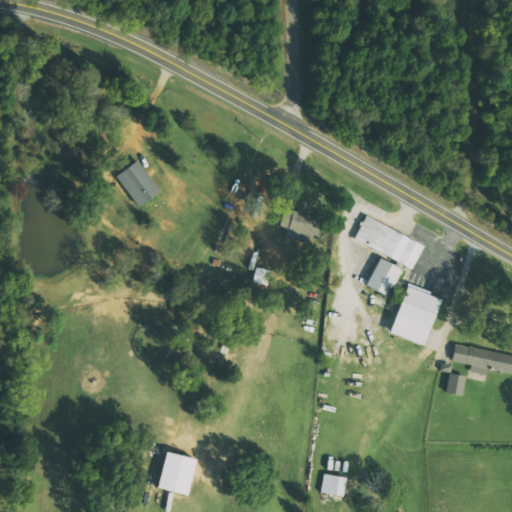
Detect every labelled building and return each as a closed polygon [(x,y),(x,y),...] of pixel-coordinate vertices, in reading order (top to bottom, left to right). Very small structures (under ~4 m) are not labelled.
[(135,206),(158,193),(140,160),(116,173),(135,206)] [(282,240),(309,244),(314,214),(282,209),(279,227),(284,228),(282,240)] [(424,246),(366,215),(353,238),(411,270),(424,246)] [(389,295),(399,267),(377,259),(366,287),(389,295)] [(439,299),(405,287),(388,333),(423,345),(439,299)] [(511,372),(511,355),(454,344),(451,361),(471,365),(469,372),(486,375),(487,369),(511,374),(511,372)] [(440,371),(450,373),(451,364),(441,363),(440,371)] [(461,396),(465,377),(449,373),(445,393),(461,396)] [(195,460),(165,452),(155,488),(186,496),(195,460)] [(341,497),(346,478),(323,473),(319,492),(341,497)]
